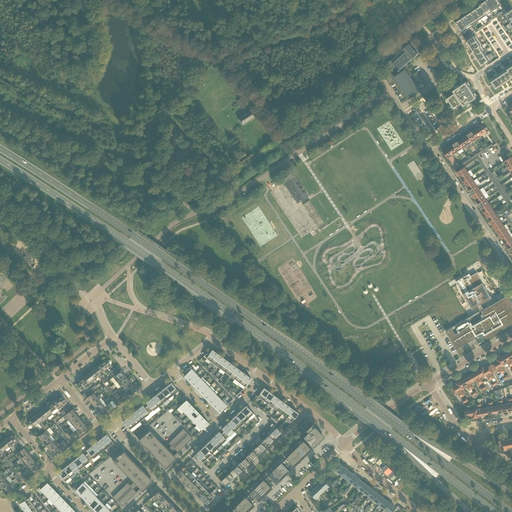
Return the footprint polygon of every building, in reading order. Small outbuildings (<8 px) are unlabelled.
[(490,0),(486,0),(484,2),(491,12),(496,9),(490,0)] [(497,0),(490,0),(496,9),(501,5),(497,0)] [(484,2),(479,5),(479,6),(480,6),(486,16),(491,12),(484,2)] [(479,6),(475,9),(481,19),(486,16),(480,6),(479,6)] [(475,9),(470,13),(476,21),(475,21),(476,22),(481,19),(475,9)] [(511,9),(507,13),(502,16),(506,20),(508,19),(507,19),(511,15),(511,9)] [(470,13),(465,16),(471,25),(471,24),(475,21),(476,21),(470,13)] [(465,16),(460,19),(466,29),(467,30),(472,26),(471,24),(471,25),(465,16)] [(460,19),(455,23),(461,32),(466,29),(460,19)] [(476,35),(466,42),(469,47),(479,40),(476,35)] [(479,40),(469,47),(472,51),(481,46),(482,45),(479,40)] [(409,44),(386,64),(386,65),(389,67),(386,70),(388,69),(390,72),(391,72),(390,73),(402,92),(403,90),(409,99),(419,92),(413,84),(415,83),(416,82),(405,65),(413,57),(413,58),(418,54),(409,44)] [(472,51),(471,52),(474,57),(483,51),(484,51),(481,46),(472,51)] [(483,51),(474,57),(478,62),(486,56),(483,51)] [(486,56),(478,62),(481,67),(491,60),(487,55),(486,56)] [(506,69),(502,71),(508,81),(511,78),(511,77),(506,69)] [(502,71),(498,74),(498,75),(499,75),(504,84),(508,81),(502,71)] [(495,77),(495,78),(500,86),(504,84),(499,75),(498,75),(495,77)] [(494,76),(489,80),(495,90),(500,86),(495,78),(495,77),(494,76)] [(454,93),(446,98),(453,110),(461,104),(463,107),(477,98),(474,94),(470,89),(466,82),(452,91),(454,93)] [(241,98),(237,101),(242,109),(246,106),(241,98)] [(239,119),(243,125),(254,117),(250,111),(239,119)] [(481,136),(489,131),(486,127),(484,129),(482,125),(477,128),(481,136)] [(172,128),(168,132),(172,136),(176,132),(172,128)] [(476,139),(481,136),(477,128),(472,132),(476,139)] [(472,142),(476,139),(472,132),(467,135),(472,142)] [(467,145),(472,142),(467,135),(462,138),(467,145)] [(462,149),(467,145),(462,138),(457,141),(462,149)] [(458,152),(462,149),(457,141),(453,144),(458,152)] [(453,155),(458,152),(453,144),(448,148),(453,155)] [(168,164),(170,167),(187,156),(185,153),(186,152),(185,150),(184,151),(182,148),(165,160),(166,163),(167,165),(168,164)] [(448,148),(442,151),(447,158),(453,155),(448,148)] [(511,163),(511,157),(503,162),(507,167),(511,163)] [(460,177),(468,172),(464,167),(457,172),(460,177)] [(463,182),(471,176),(468,172),(460,177),(463,182)] [(281,180),(283,183),(297,204),(308,196),(293,173),(281,180)] [(466,186),(474,181),(471,176),(463,182),(466,186)] [(474,181),(466,186),(469,191),(477,185),(474,181)] [(477,185),(469,191),(472,195),(480,190),(477,185)] [(475,200),(483,194),(480,190),(472,195),(475,200)] [(483,194),(475,200),(478,204),(486,199),(489,197),(486,192),(483,194)] [(486,199),(478,204),(481,208),(489,203),(486,199)] [(309,200),(303,205),(320,230),(326,226),(309,200)] [(489,203),(481,208),(484,213),(492,208),(489,203)] [(492,208),(484,213),(487,217),(495,212),(492,208)] [(490,222),(498,217),(495,212),(487,217),(490,222)] [(498,217),(490,222),(493,226),(501,221),(498,217)] [(501,221),(493,226),(496,231),(504,226),(501,221)] [(504,226),(496,231),(499,235),(507,230),(504,226)] [(507,230),(499,235),(502,240),(510,235),(507,230)] [(511,238),(510,235),(502,240),(505,244),(511,239),(511,238)] [(473,315),(446,331),(460,355),(468,350),(465,344),(475,338),(481,334),(485,340),(497,333),(496,330),(511,320),(511,308),(510,305),(511,303),(509,298),(508,298),(509,298),(490,309),(485,312),(484,309),(474,315),(473,315)] [(208,353),(203,356),(211,362),(217,353),(216,353),(215,352),(212,350),(209,354),(208,353)] [(217,353),(211,362),(215,365),(222,357),(221,356),(221,357),(220,356),(217,353)] [(500,357),(505,365),(507,364),(509,367),(511,366),(505,355),(501,357),(500,357)] [(222,357),(215,365),(220,369),(226,360),(225,360),(224,359),(222,357)] [(498,361),(496,362),(503,373),(506,372),(503,366),(505,365),(500,357),(496,359),(498,361)] [(101,363),(105,369),(108,373),(111,371),(113,375),(118,371),(116,368),(113,371),(108,366),(110,365),(110,364),(111,363),(111,362),(111,361),(110,361),(109,360),(107,361),(106,359),(106,360),(101,363)] [(226,360),(220,369),(225,372),(231,364),(230,363),(230,364),(229,363),(229,362),(226,360)] [(496,362),(491,365),(494,369),(496,372),(498,371),(501,375),(502,377),(504,376),(503,373),(496,362)] [(95,367),(95,368),(102,376),(104,379),(105,378),(103,375),(104,374),(102,371),(105,369),(101,363),(100,363),(101,364),(96,368),(95,367)] [(231,364),(225,372),(229,376),(236,367),(235,367),(234,366),(231,364)] [(490,366),(485,369),(491,380),(492,379),(493,382),(496,381),(494,378),(492,374),(494,373),(493,370),(490,366)] [(236,367),(229,376),(234,379),(241,371),(240,370),(240,371),(239,370),(236,367)] [(483,367),(479,369),(479,370),(483,377),(486,376),(489,381),(491,380),(485,369),(484,369),(483,367)] [(90,372),(94,377),(97,375),(99,378),(102,376),(95,368),(90,372)] [(184,376),(189,381),(196,374),(189,368),(185,371),(187,373),(184,376)] [(478,371),(474,373),(481,384),(483,382),(481,379),(483,377),(479,370),(478,371)] [(113,377),(117,382),(124,376),(120,371),(121,371),(113,377)] [(234,379),(239,383),(246,375),(245,374),(244,374),(244,373),(241,371),(234,379)] [(85,376),(84,376),(89,382),(89,381),(94,377),(94,378),(95,378),(94,377),(90,372),(85,376)] [(474,373),(469,376),(474,383),(476,382),(478,385),(481,384),(474,373)] [(189,381),(193,385),(200,379),(196,374),(189,381)] [(249,377),(246,375),(239,383),(245,387),(251,378),(250,378),(249,377)] [(84,376),(85,377),(79,381),(79,380),(79,381),(76,383),(82,391),(85,388),(91,384),(89,382),(84,376)] [(121,386),(122,385),(128,380),(124,376),(125,376),(124,376),(117,382),(121,386)] [(469,376),(465,379),(471,389),(474,388),(472,384),(474,383),(469,376)] [(200,379),(193,385),(197,390),(204,383),(200,379)] [(465,379),(460,381),(464,389),(467,387),(469,391),(471,390),(465,379)] [(123,389),(124,391),(132,385),(128,381),(128,380),(122,385),(123,385),(125,387),(123,389)] [(457,385),(456,386),(462,397),(464,395),(461,390),(464,389),(460,381),(459,381),(455,383),(457,385)] [(171,383),(170,383),(171,383),(169,384),(169,383),(165,386),(166,387),(172,395),(178,391),(171,383)] [(197,390),(202,394),(209,388),(204,383),(197,390)] [(132,385),(124,391),(128,396),(130,399),(134,395),(133,393),(136,390),(135,390),(132,386),(132,385)] [(462,397),(456,386),(451,389),(455,396),(457,394),(460,398),(462,397)] [(167,399),(172,395),(166,387),(165,388),(164,387),(160,390),(161,391),(167,399)] [(206,399),(213,392),(209,388),(202,394),(206,399)] [(257,396),(262,400),(268,391),(266,389),(265,390),(264,389),(264,388),(257,396)] [(163,403),(167,399),(161,391),(160,392),(159,391),(155,394),(156,395),(163,403)] [(262,400),(267,403),(273,395),(270,393),(269,392),(268,391),(262,400)] [(206,399),(210,403),(217,396),(213,392),(206,399)] [(91,394),(87,397),(87,398),(88,397),(91,402),(97,398),(93,393),(91,394)] [(158,407),(163,403),(156,395),(155,396),(154,395),(151,398),(151,399),(158,407)] [(267,403),(266,405),(271,408),(272,407),(278,398),(275,396),(275,397),(274,396),(273,395),(267,403)] [(52,402),(57,408),(58,410),(66,403),(61,396),(58,398),(57,398),(52,402)] [(97,398),(91,402),(95,407),(100,403),(101,402),(100,402),(99,400),(101,398),(99,396),(97,397),(97,398)] [(215,408),(221,401),(217,396),(210,403),(215,408)] [(272,407),(277,411),(283,402),(280,400),(279,400),(279,399),(278,398),(272,407)] [(151,412),(153,411),(158,407),(151,399),(150,400),(149,399),(146,401),(147,402),(146,402),(149,405),(147,407),(151,412)] [(186,400),(179,407),(184,412),(190,405),(186,400)] [(103,401),(95,407),(99,411),(106,405),(103,401)] [(215,408),(219,412),(226,406),(221,401),(215,408)] [(47,406),(51,412),(52,412),(51,412),(56,408),(57,408),(52,402),(47,406)] [(277,411),(282,414),(288,406),(285,404),(284,403),(283,402),(277,411)] [(485,411),(484,408),(480,409),(480,407),(481,407),(481,404),(480,404),(478,404),(481,416),(486,415),(487,415),(486,411),(485,411)] [(106,405),(99,411),(101,414),(100,414),(102,416),(103,416),(103,417),(106,415),(105,414),(107,413),(108,415),(111,414),(109,411),(111,410),(107,405),(106,405)] [(144,418),(149,414),(151,412),(147,407),(145,408),(142,405),(142,406),(141,405),(138,408),(139,408),(138,409),(144,418)] [(184,412),(188,416),(195,409),(190,405),(184,412)] [(41,411),(47,417),(47,418),(53,414),(51,412),(47,406),(47,407),(42,411),(41,411)] [(248,418),(253,414),(246,406),(245,406),(244,407),(240,410),(241,411),(248,418)] [(282,414),(287,418),(293,409),(290,407),(290,408),(288,407),(289,406),(288,406),(282,414)] [(66,414),(63,417),(67,422),(68,420),(70,419),(76,414),(72,410),(72,409),(68,412),(66,414)] [(144,418),(138,409),(137,409),(134,412),(133,413),(140,421),(144,418)] [(195,409),(188,416),(192,421),(199,414),(195,409)] [(293,410),(293,409),(287,418),(291,421),(298,413),(295,411),(294,411),(293,410)] [(41,422),(47,417),(41,411),(36,415),(41,422)] [(243,423),(248,418),(241,411),(240,412),(239,411),(235,415),(236,416),(243,423)] [(140,421),(133,413),(132,412),(129,415),(129,416),(128,417),(135,425),(140,421)] [(68,420),(72,425),(80,419),(79,419),(76,415),(76,414),(70,419),(68,420)] [(192,421),(197,425),(204,418),(199,414),(192,421)] [(31,420),(28,422),(32,427),(35,425),(38,422),(42,428),(44,426),(41,422),(36,415),(31,419),(30,419),(31,420)] [(135,425),(128,417),(128,416),(124,419),(125,420),(123,421),(129,430),(135,425)] [(239,428),(243,423),(236,416),(235,416),(234,416),(231,419),(231,420),(239,428)] [(197,425),(201,430),(208,423),(204,418),(197,425)] [(72,425),(76,430),(84,424),(83,424),(80,419),(72,425)] [(234,432),(239,428),(231,420),(230,421),(230,420),(226,424),(227,425),(234,432)] [(281,433),(277,428),(272,423),(269,426),(271,428),(270,429),(272,431),(268,435),(273,440),(281,433)] [(313,447),(324,436),(314,426),(312,427),(311,425),(312,423),(305,430),(307,432),(303,436),(303,437),(301,439),(309,447),(311,445),(313,447)] [(84,424),(76,430),(80,435),(84,431),(85,432),(88,430),(87,429),(87,428),(85,426),(83,424),(84,424)] [(227,425),(226,426),(225,425),(222,428),(222,429),(224,431),(223,433),(228,438),(230,437),(229,436),(234,432),(227,425)] [(42,428),(37,432),(39,434),(47,428),(44,426),(42,428)] [(49,428),(39,436),(43,441),(49,436),(53,432),(49,428)] [(174,456),(192,438),(183,429),(165,446),(150,430),(138,440),(166,468),(176,458),(174,456)] [(78,438),(85,432),(84,431),(80,435),(76,430),(73,432),(78,438)] [(223,433),(221,434),(219,432),(218,432),(215,435),(214,436),(222,444),(226,440),(228,438),(223,433)] [(4,441),(8,447),(9,447),(12,445),(12,444),(11,444),(13,442),(15,444),(18,441),(21,439),(16,434),(14,436),(12,434),(9,437),(9,436),(9,437),(4,441)] [(108,447),(113,443),(106,434),(106,435),(105,436),(104,435),(101,438),(101,439),(108,447)] [(265,448),(273,440),(268,435),(263,441),(258,436),(256,439),(265,448)] [(46,445),(47,446),(53,441),(49,436),(43,441),(47,445),(46,445)] [(214,436),(210,439),(211,440),(210,441),(217,448),(222,444),(214,436)] [(504,450),(511,448),(511,437),(502,439),(502,440),(498,441),(500,450),(504,449),(504,450)] [(63,440),(60,442),(61,444),(64,441),(65,443),(66,442),(68,445),(69,446),(72,444),(66,438),(64,439),(63,440)] [(307,454),(308,452),(311,449),(311,450),(312,450),(309,447),(301,439),(301,438),(296,443),(307,454)] [(103,451),(108,447),(101,439),(100,440),(99,439),(96,442),(96,443),(103,451)] [(253,450),(258,455),(258,456),(261,453),(260,453),(261,451),(262,452),(262,451),(265,448),(256,439),(253,441),(258,445),(253,450)] [(53,441),(47,446),(47,445),(50,450),(56,446),(56,445),(58,444),(54,440),(53,441)] [(210,441),(209,440),(205,444),(206,445),(205,446),(212,453),(217,448),(210,441)] [(0,447),(3,451),(3,450),(5,449),(6,451),(7,451),(10,449),(9,447),(8,447),(4,441),(3,441),(4,441),(0,444),(0,447)] [(98,455),(103,451),(96,443),(95,444),(95,443),(91,446),(91,447),(98,455)] [(302,457),(303,456),(304,456),(306,454),(307,454),(296,443),(292,447),(302,457)] [(56,446),(50,450),(51,450),(54,455),(57,452),(59,455),(64,451),(58,444),(56,445),(56,446)] [(205,446),(204,445),(201,448),(201,449),(200,450),(208,458),(212,453),(205,446)] [(91,460),(93,458),(98,455),(91,447),(90,447),(87,449),(87,450),(89,453),(87,454),(91,460)] [(287,451),(297,462),(298,463),(298,462),(300,459),(301,460),(302,458),(303,458),(302,457),(292,447),(287,451)] [(19,459),(20,459),(22,458),(28,453),(27,453),(24,449),(24,448),(18,453),(20,455),(18,457),(19,459)] [(200,450),(200,449),(196,453),(197,454),(196,455),(195,454),(195,455),(202,462),(208,458),(200,450)] [(249,463),(251,462),(252,460),(252,461),(255,458),(258,455),(253,450),(246,456),(242,452),(240,454),(244,458),(249,463)] [(123,452),(112,460),(121,469),(130,479),(131,479),(133,482),(130,485),(127,483),(112,497),(122,507),(136,492),(133,489),(136,485),(140,489),(150,479),(124,451),(123,452)] [(288,465),(290,463),(294,467),(293,466),(296,463),(297,462),(287,451),(283,455),(285,458),(283,460),(288,465)] [(20,459),(24,464),(31,458),(27,453),(28,453),(22,458),(20,459)] [(85,465),(89,462),(89,461),(91,460),(87,454),(85,456),(83,453),(82,453),(79,455),(79,456),(78,457),(85,465)] [(80,469),(84,465),(85,465),(78,457),(78,456),(74,459),(75,460),(73,461),(80,469)] [(27,468),(28,468),(35,462),(35,463),(31,458),(24,464),(27,468)] [(232,461),(242,471),(246,467),(245,467),(249,463),(244,458),(238,464),(234,460),(232,461)] [(80,469),(73,461),(73,460),(69,463),(70,464),(68,465),(75,473),(80,469)] [(285,475),(286,474),(286,473),(289,471),(286,467),(288,465),(283,460),(281,463),(278,460),(274,464),(285,475)] [(234,478),(236,476),(236,477),(239,474),(238,474),(240,472),(241,472),(240,472),(242,471),(232,461),(231,463),(235,467),(229,473),(234,478)] [(27,468),(27,469),(29,471),(31,469),(33,471),(33,472),(35,474),(38,472),(36,470),(39,467),(35,463),(35,462),(28,468),(27,468)] [(75,473),(68,465),(68,464),(64,467),(65,468),(64,469),(70,477),(75,473)] [(280,479),(283,476),(282,476),(284,475),(285,476),(285,475),(274,464),(270,468),(280,479)] [(336,465),(333,468),(336,471),(337,471),(341,475),(346,469),(345,469),(340,465),(341,465),(340,465),(339,467),(336,465)] [(176,474),(179,478),(187,470),(183,466),(176,473),(176,474)] [(70,477),(64,469),(63,468),(59,471),(60,472),(59,473),(59,472),(58,473),(65,481),(70,477)] [(270,483),(272,481),(276,484),(276,483),(278,481),(280,480),(281,480),(280,479),(270,468),(265,473),(268,476),(266,478),(270,483)] [(341,475),(346,479),(351,474),(346,469),(341,475)] [(179,478),(183,482),(191,474),(187,470),(179,478)] [(229,473),(221,481),(226,486),(228,484),(229,484),(231,482),(231,481),(232,480),(233,480),(232,480),(234,478),(229,473)] [(346,479),(352,484),(357,478),(356,478),(351,474),(351,473),(351,474),(346,479)] [(183,482),(187,486),(194,478),(191,474),(183,482)] [(194,478),(187,486),(189,488),(190,489),(191,489),(198,482),(200,480),(196,476),(194,478)] [(266,492),(268,490),(268,491),(271,488),(271,489),(272,488),(268,485),(270,483),(266,478),(263,480),(261,477),(256,481),(266,492)] [(2,489),(10,483),(6,478),(0,482),(0,486),(2,489)] [(352,484),(358,488),(362,482),(357,478),(352,484)] [(198,482),(191,489),(193,492),(194,493),(202,486),(204,484),(200,480),(198,482)] [(319,485),(324,490),(329,486),(323,480),(323,481),(319,485)] [(252,486),(262,496),(263,497),(262,496),(265,494),(267,493),(266,492),(256,481),(252,486)] [(358,488),(363,492),(368,486),(367,486),(362,482),(358,488)] [(10,483),(2,489),(6,493),(5,494),(11,489),(9,487),(11,485),(10,483)] [(40,490),(45,494),(52,488),(47,483),(40,490)] [(87,488),(82,483),(76,490),(80,495),(87,488)] [(315,489),(314,489),(320,495),(324,490),(319,485),(315,489)] [(87,488),(80,495),(84,499),(93,491),(89,486),(87,488)] [(194,493),(198,497),(206,490),(202,486),(194,493)] [(253,500),(255,498),(258,501),(260,498),(262,496),(252,486),(247,490),(250,493),(248,495),(253,500)] [(363,492),(368,496),(373,490),(367,486),(368,486),(363,492)] [(45,494),(49,499),(56,492),(52,488),(45,494)] [(310,493),(315,498),(315,499),(316,499),(320,495),(320,494),(314,489),(315,489),(310,493)] [(198,497),(202,501),(210,494),(206,490),(198,497)] [(368,496),(374,500),(378,494),(378,495),(373,491),(373,490),(368,496)] [(93,491),(84,499),(89,504),(95,497),(97,495),(93,491)] [(151,498),(155,502),(162,495),(159,491),(158,491),(151,498)] [(49,499),(53,503),(60,497),(56,492),(49,499)] [(210,494),(202,501),(206,505),(207,504),(213,498),(215,496),(212,492),(210,494)] [(246,497),(243,494),(238,499),(248,509),(249,510),(251,508),(250,508),(253,505),(254,506),(250,502),(253,500),(248,495),(246,497)] [(374,500),(379,505),(384,499),(383,499),(378,495),(378,494),(374,500)] [(155,502),(158,506),(166,498),(162,495),(155,502)] [(53,503),(58,508),(64,501),(60,497),(53,503)] [(95,497),(89,504),(93,508),(100,501),(95,497)] [(32,503),(28,498),(19,504),(22,507),(23,508),(23,509),(32,503)] [(158,506),(162,510),(170,502),(166,498),(158,506)] [(248,509),(238,499),(234,503),(242,511),(245,511),(247,511),(248,509)] [(379,505),(384,509),(389,503),(384,499),(379,505)] [(58,508),(61,511),(69,505),(64,501),(58,508)] [(97,511),(104,506),(100,501),(93,508),(96,511),(97,511)] [(162,510),(164,511),(167,511),(173,506),(170,502),(162,510)] [(23,509),(24,511),(29,511),(35,508),(32,503),(23,509)] [(242,511),(234,503),(229,507),(230,508),(233,511),(242,511)] [(389,503),(384,509),(388,511),(390,511),(395,507),(394,507),(389,503)]
